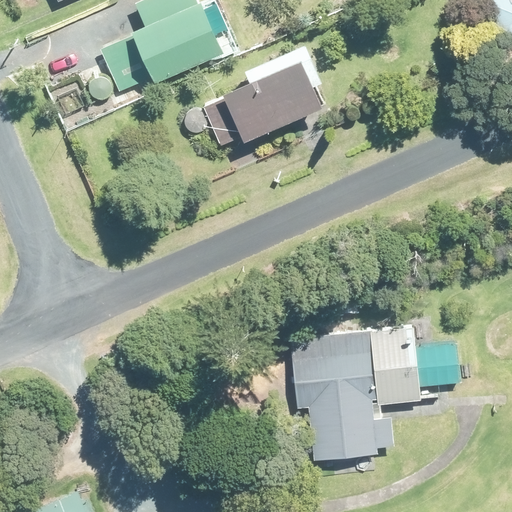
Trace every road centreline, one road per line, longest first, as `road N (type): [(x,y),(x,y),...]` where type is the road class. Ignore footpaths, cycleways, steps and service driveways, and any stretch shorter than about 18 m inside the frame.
road 1 (unclassified): [(511,114),(66,310)]
road 2 (residential): [(0,161),(66,310)]
